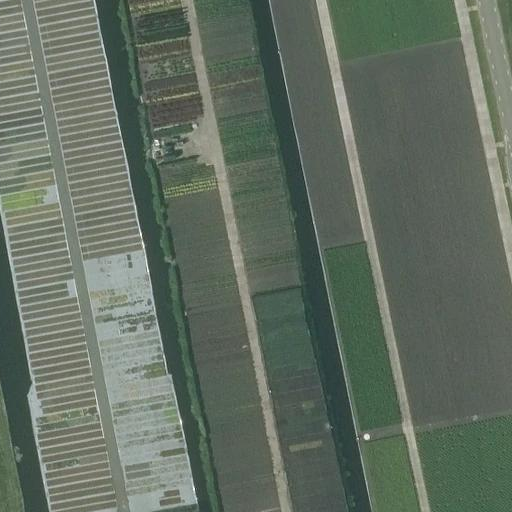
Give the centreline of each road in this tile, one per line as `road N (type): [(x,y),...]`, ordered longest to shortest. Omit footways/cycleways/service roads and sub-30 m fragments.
road 1 (track): [(426,511),(327,0)]
road 2 (unclassified): [(511,127),(484,0)]
